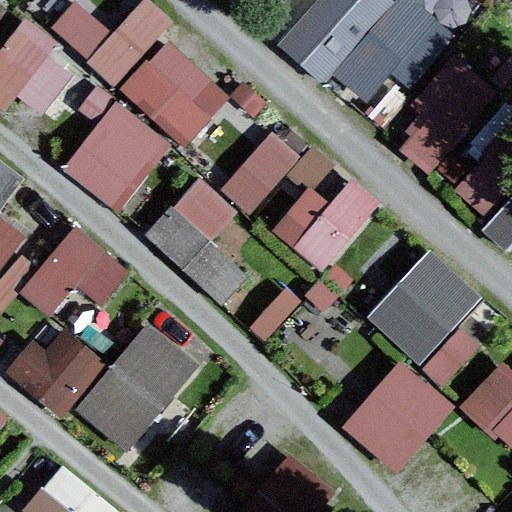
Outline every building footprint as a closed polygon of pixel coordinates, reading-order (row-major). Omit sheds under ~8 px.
[(91,40),(48,0),(44,0),(0,46),(0,77),(28,105),(91,40)] [(121,0),(83,0),(78,5),(137,64),(188,12),(175,0),(140,0),(131,9),(121,0)] [(450,26),(425,0),(312,0),(295,16),(374,99),(450,26)] [(233,80),(188,33),(146,73),(190,120),(233,80)] [(509,93),(459,43),(393,107),(443,158),(509,93)] [(180,124),(121,82),(79,140),(138,182),(180,124)] [(334,147),(312,123),(299,136),(283,119),(248,153),(286,193),(334,147)] [(511,191),(511,119),(464,172),(500,205),(511,191)] [(350,228),(392,191),(356,150),(288,210),(338,267),(364,244),(350,228)] [(259,206),(214,163),(159,220),(204,263),(259,206)] [(0,266),(38,221),(0,189),(0,266)] [(411,316),(469,261),(438,228),(414,251),(397,232),(363,264),(411,316)] [(104,322),(138,281),(87,239),(61,270),(42,254),(0,306),(0,334),(11,344),(34,316),(58,335),(83,305),(104,322)] [(496,334),(470,309),(437,343),(463,368),(496,334)] [(78,404),(118,355),(76,321),(37,370),(78,404)] [(148,448),(216,362),(166,324),(99,410),(148,448)] [(511,417),(511,339),(473,381),(511,417)] [(464,393),(414,345),(362,398),(413,447),(464,393)] [(0,456),(17,438),(0,422),(0,456)] [(331,511),(347,494),(299,452),(245,511),(331,511)] [(98,511),(62,482),(37,511),(98,511)]
